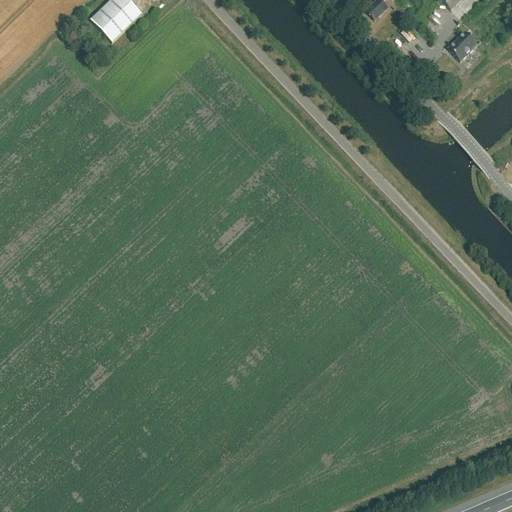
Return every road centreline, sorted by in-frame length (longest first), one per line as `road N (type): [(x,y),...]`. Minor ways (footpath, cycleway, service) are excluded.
road 1 (unclassified): [(511,319),(208,0)]
road 2 (unclassified): [(511,198),(330,0)]
